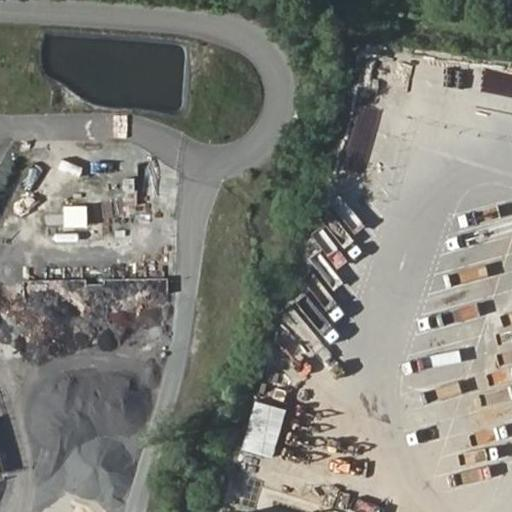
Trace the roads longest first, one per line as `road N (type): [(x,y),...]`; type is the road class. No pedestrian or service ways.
road 1 (unknown): [(0,19),(238,41),(270,83),(268,123),(190,196)]
road 2 (unknown): [(136,511),(173,353),(190,196)]
road 3 (unknown): [(190,196),(153,157),(93,140),(0,143)]
